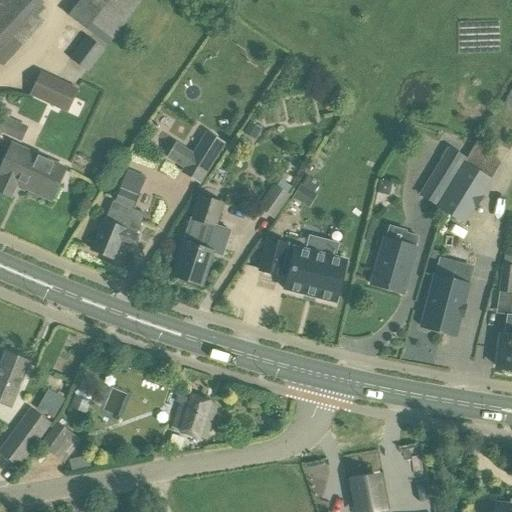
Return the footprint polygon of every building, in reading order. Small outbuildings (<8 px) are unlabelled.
[(0,48),(41,4),(36,0),(0,0),(0,1),(0,48)] [(142,0),(81,0),(68,17),(107,47),(142,0)] [(84,39),(69,60),(86,73),(102,53),(84,39)] [(56,107),(60,99),(62,93),(74,99),(78,90),(40,72),(29,95),(56,107)] [(9,112),(0,107),(0,133),(0,132),(20,141),(25,129),(6,120),(9,112)] [(261,128),(249,121),(243,132),(254,139),(261,128)] [(193,154),(184,170),(181,173),(199,184),(221,150),(204,138),(193,154)] [(65,169),(39,157),(11,144),(0,169),(0,193),(11,198),(16,185),(50,201),(65,169)] [(450,148),(420,196),(436,205),(465,158),(450,148)] [(467,163),(440,207),(469,225),(495,181),(467,163)] [(145,179),(127,171),(114,203),(113,202),(105,223),(102,222),(91,251),(114,260),(120,245),(132,250),(137,235),(136,235),(144,215),(133,210),(145,179)] [(272,183),(257,207),(274,218),(290,195),(272,183)] [(294,199),(309,208),(316,197),(313,194),(301,187),(294,199)] [(222,205),(198,196),(186,231),(185,231),(182,243),(181,242),(175,259),(179,260),(173,276),(184,280),(185,284),(195,287),(197,285),(200,285),(207,266),(210,265),(212,258),(210,255),(211,252),(203,249),(210,226),(215,228),(222,205)] [(414,248),(417,237),(407,235),(404,245),(384,239),(371,285),(403,294),(416,249),(414,248)] [(267,240),(259,271),(278,276),(287,245),(267,240)] [(295,249),(284,290),(335,303),(345,261),(334,259),(337,245),(323,241),(320,255),(295,249)] [(511,267),(501,266),(498,292),(511,293),(511,267)] [(464,306),(463,306),(468,286),(434,277),(421,327),(455,336),(460,317),(461,317),(464,306)] [(511,316),(509,316),(509,324),(506,324),(505,336),(501,335),(500,339),(497,339),(496,350),(499,350),(497,369),(511,370),(511,316)] [(4,354),(0,364),(0,404),(8,408),(15,391),(16,392),(28,364),(4,354)] [(42,397),(57,408),(70,391),(55,380),(42,397)] [(76,387),(68,406),(86,413),(93,394),(76,387)] [(217,405),(182,392),(171,428),(205,441),(217,405)] [(1,454),(17,466),(41,434),(25,422),(1,454)] [(70,434),(57,424),(41,446),(54,456),(70,434)] [(87,455),(68,460),(71,472),(90,467),(87,455)] [(380,511),(381,511),(382,510),(377,477),(353,482),(357,511),(380,511)]
